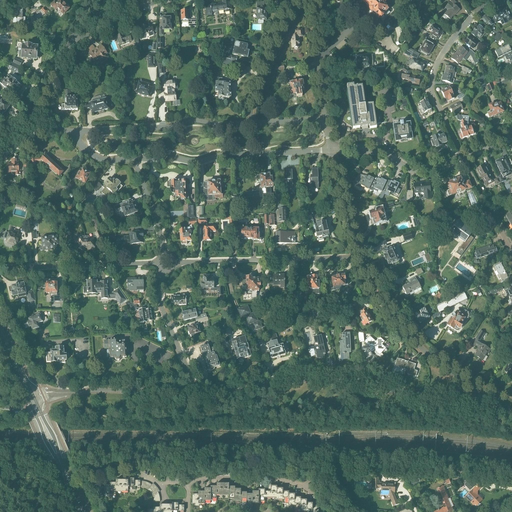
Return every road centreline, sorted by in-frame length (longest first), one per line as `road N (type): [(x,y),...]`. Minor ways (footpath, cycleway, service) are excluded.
road 1 (residential): [(193,391),(326,379),(474,404)]
road 2 (residential): [(330,150),(135,160)]
road 3 (residential): [(358,257),(163,263)]
road 4 (residential): [(474,404),(471,384),(404,335),(358,257)]
road 5 (residential): [(460,156),(431,81),(449,44),(500,0)]
road 6 (residential): [(74,131),(251,122)]
road 7 (residential): [(163,263),(0,269)]
road 8 (residential): [(330,150),(378,152),(419,170),(460,156)]
road 9 (residential): [(193,391),(161,307),(163,263)]
road 10 (residential): [(251,122),(257,76),(290,0)]
road 11 (residential): [(189,484),(198,477),(249,483),(272,476),(311,491)]
road 12 (residential): [(69,393),(193,391)]
road 13 (primary): [(81,511),(31,398)]
road 14 (residential): [(326,120),(313,0)]
